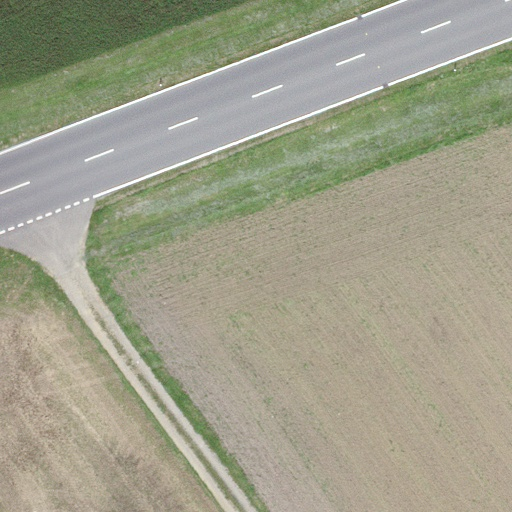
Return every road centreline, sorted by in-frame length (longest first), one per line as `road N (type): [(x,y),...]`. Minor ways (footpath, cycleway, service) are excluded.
road 1 (tertiary): [(0,187),(494,0)]
road 2 (track): [(250,511),(13,182)]
